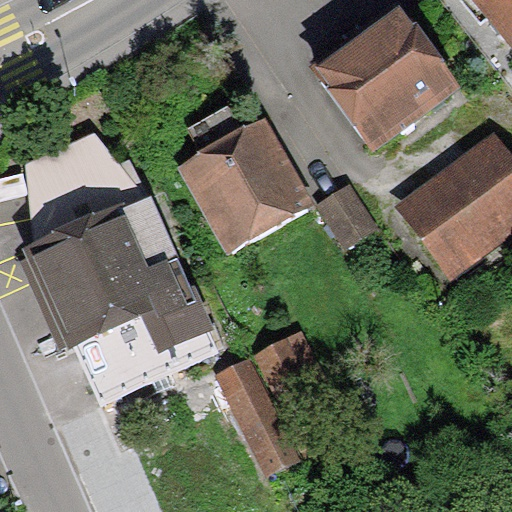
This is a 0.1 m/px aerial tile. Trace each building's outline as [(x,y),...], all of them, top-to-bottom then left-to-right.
[(511,0),(472,0),(511,46),(511,0)] [(460,93),(400,13),(317,73),(332,93),(328,96),(359,137),(361,135),(376,154),(420,122),(460,93)] [(295,168),(267,121),(242,135),(229,114),(196,134),(209,155),(178,173),(229,259),(318,207),(295,168)] [(511,238),(511,157),(494,134),(395,206),(452,283),(511,238)] [(121,169),(96,137),(28,169),(32,249),(24,253),(28,262),(23,264),(63,352),(68,349),(70,354),(77,350),(104,408),(219,356),(149,205),(130,164),(121,169)] [(351,186),(318,205),(342,249),(375,230),(351,186)] [(304,333),(254,359),(279,408),(329,382),(304,333)] [(251,360),(218,376),(267,477),(300,461),(251,360)]
